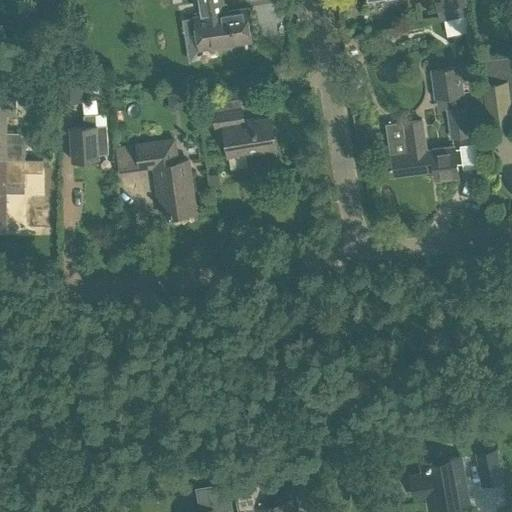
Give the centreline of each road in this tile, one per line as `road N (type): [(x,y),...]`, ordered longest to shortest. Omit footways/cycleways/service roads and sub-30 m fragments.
road 1 (residential): [(0,305),(359,255)]
road 2 (residential): [(359,255),(317,0)]
road 3 (residential): [(359,255),(511,233)]
